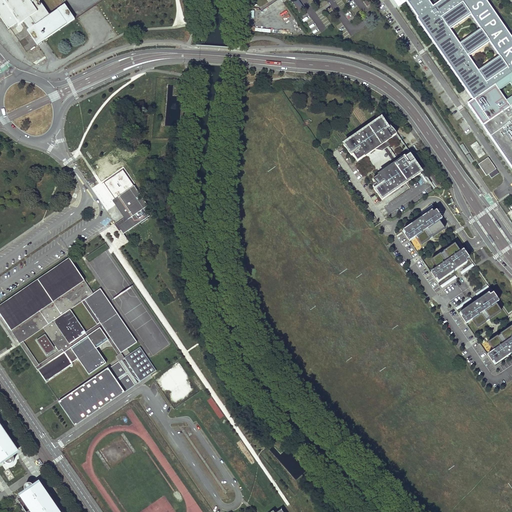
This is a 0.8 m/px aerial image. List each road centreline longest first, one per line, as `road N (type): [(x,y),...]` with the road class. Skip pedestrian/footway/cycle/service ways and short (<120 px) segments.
road 1 (tertiary): [(58,111),(126,70),(165,60),(351,77),(391,99),(412,122),(511,273)]
road 2 (tertiary): [(511,239),(413,102),(357,64),(147,50),(44,84)]
road 3 (residential): [(0,287),(102,216),(56,127)]
road 4 (residential): [(39,141),(69,166),(85,198),(0,263)]
road 5 (residential): [(0,373),(95,511)]
